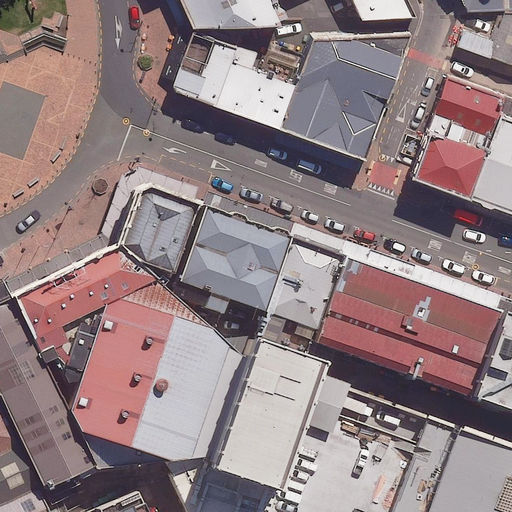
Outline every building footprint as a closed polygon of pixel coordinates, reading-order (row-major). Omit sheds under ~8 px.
[(270,0),(178,0),(187,25),(279,20),(270,0)] [(421,9),(417,0),(348,0),(357,17),(421,13),(421,9)] [(511,59),(511,6),(510,6),(501,30),(471,19),(463,42),(511,59)] [(173,64),(165,88),(274,128),(290,82),(296,65),(267,55),(255,51),(211,35),(188,26),(173,64)] [(296,71),(274,127),(359,156),(406,30),(309,34),(296,71)] [(508,87),(444,64),(430,105),(493,128),(500,110),(508,87)] [(404,174),(467,198),(493,128),(430,105),(404,174)] [(511,114),(500,110),(493,128),(467,198),(511,214),(511,114)] [(203,206),(143,184),(129,189),(108,243),(111,248),(133,266),(175,283),(203,206)] [(261,312),(286,237),(203,206),(175,283),(261,312)] [(307,344),(340,257),(286,237),(261,312),(249,348),(300,366),(302,360),(304,351),(307,344)] [(108,243),(4,291),(6,295),(59,272),(111,248),(108,243)] [(59,272),(6,295),(61,418),(70,438),(85,470),(151,466),(160,465),(183,511),(265,511),(270,500),(306,395),(315,371),(316,367),(317,365),(302,360),(300,366),(249,348),(245,347),(241,360),(213,336),(133,266),(111,248),(59,272)] [(463,403),(495,315),(340,257),(307,344),(463,403)] [(61,418),(6,295),(0,298),(0,415),(15,449),(34,491),(34,493),(62,481),(85,470),(70,438),(61,418)] [(511,321),(495,315),(463,403),(511,419),(511,321)] [(265,511),(424,511),(436,478),(447,445),(451,433),(424,424),(420,435),(417,446),(333,417),(337,406),(342,389),(345,382),(315,371),(306,395),(265,511)] [(0,456),(15,449),(0,415),(0,456)] [(511,511),(511,454),(451,433),(447,445),(436,478),(424,511),(511,511)] [(0,506),(34,491),(15,449),(0,456),(0,506)] [(78,504),(83,503),(78,500),(77,496),(76,494),(76,490),(74,493),(72,494),(66,496),(62,496),(65,500),(66,505),(66,510),(69,506),(72,505),(78,504)] [(143,511),(133,490),(91,510),(92,511),(143,511)] [(0,511),(42,511),(34,493),(34,491),(0,506),(0,511)]
